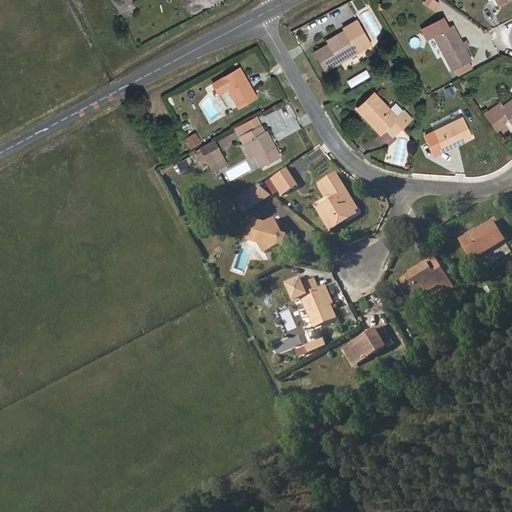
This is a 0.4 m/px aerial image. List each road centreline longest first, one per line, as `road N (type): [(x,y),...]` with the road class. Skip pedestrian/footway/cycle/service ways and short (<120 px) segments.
road 1 (track): [(511,317),(185,511)]
road 2 (tertiary): [(0,156),(263,17)]
road 3 (residential): [(263,17),(343,152),(411,186)]
